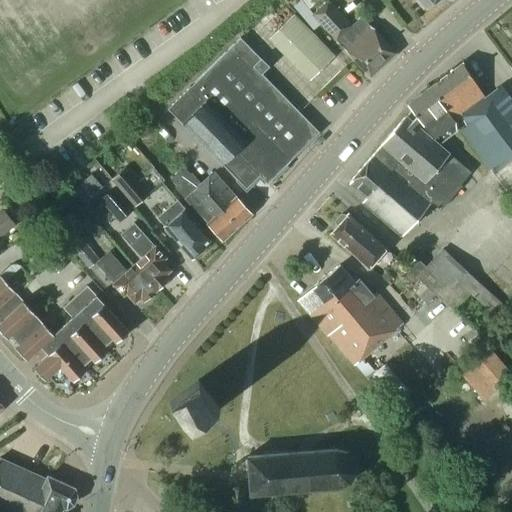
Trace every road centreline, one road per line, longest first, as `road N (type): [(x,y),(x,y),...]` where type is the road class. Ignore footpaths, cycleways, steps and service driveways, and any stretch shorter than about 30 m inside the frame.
road 1 (tertiary): [(110,437),(160,353),(419,62)]
road 2 (secondary): [(110,437),(42,411),(0,366)]
